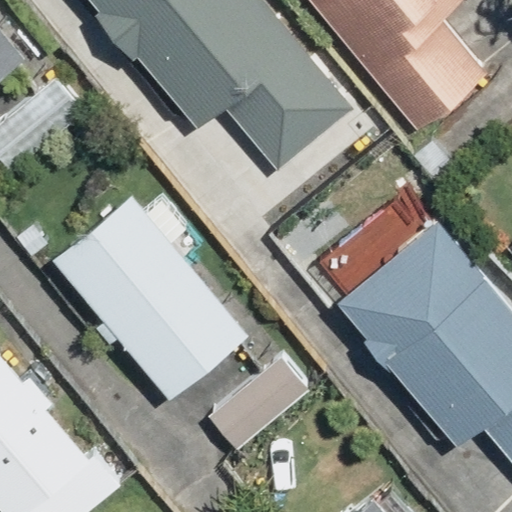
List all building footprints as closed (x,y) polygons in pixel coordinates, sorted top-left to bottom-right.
[(355,103),(270,0),(99,0),(101,1),(96,5),(134,51),(138,47),(199,121),(225,100),(279,165),(355,103)] [(318,0),(417,123),(488,66),(442,9),(453,0),(318,0)] [(0,19),(0,71),(25,51),(0,19)] [(55,72),(0,116),(0,148),(14,165),(84,108),(55,72)] [(133,185),(56,247),(171,390),(248,329),(133,185)] [(511,297),(440,210),(340,291),(370,327),(364,331),(391,364),(397,360),(460,437),(483,418),(511,454),(511,297)] [(0,340),(0,499),(10,511),(17,511),(91,452),(47,398),(53,393),(31,366),(25,371),(0,340)] [(376,483),(339,511),(422,511),(391,473),(377,485),(376,483)]
